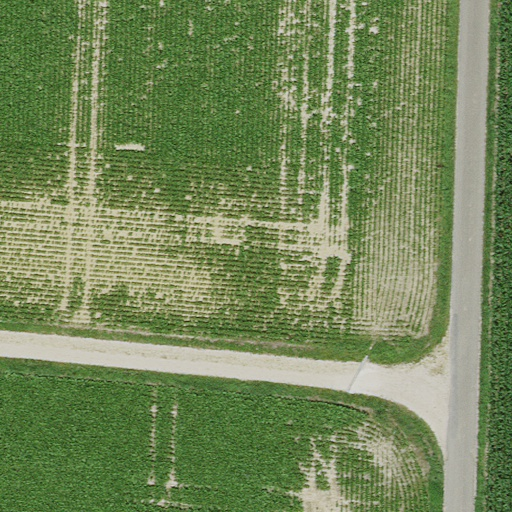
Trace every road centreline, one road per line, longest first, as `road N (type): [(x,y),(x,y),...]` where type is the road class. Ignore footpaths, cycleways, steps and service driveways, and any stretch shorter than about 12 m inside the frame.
road 1 (track): [(0,339),(469,380)]
road 2 (track): [(481,0),(469,380)]
road 3 (track): [(469,380),(472,511)]
